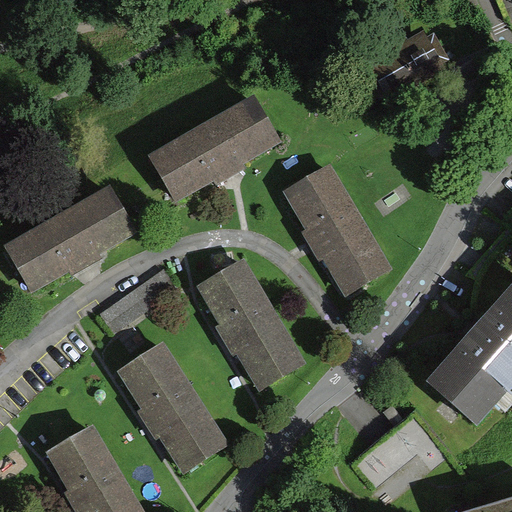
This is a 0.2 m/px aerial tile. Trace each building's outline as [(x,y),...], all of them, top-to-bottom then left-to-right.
[(429,38),(424,30),(369,62),(375,72),(367,76),(379,97),(386,93),(392,103),(446,71),(441,63),(447,60),(434,36),(429,38)] [(252,100),(145,156),(168,198),(207,177),(210,183),(236,169),(239,168),(237,163),(275,143),(252,100)] [(330,172),(287,198),(307,231),(301,235),(308,247),(317,262),(321,259),(344,298),(390,271),(330,172)] [(111,196),(4,252),(26,294),(66,274),(69,279),(98,264),(95,260),(134,239),(111,196)] [(240,265),(196,291),(216,324),(210,327),(226,354),(230,352),(253,390),(299,363),(240,265)] [(163,270),(101,315),(115,335),(178,290),(163,270)] [(511,377),(511,289),(425,383),(469,423),(511,377)] [(163,348),(119,374),(139,407),(133,410),(149,437),(154,435),(177,473),(222,446),(163,348)] [(443,461),(411,423),(355,469),(387,507),(443,461)] [(138,511),(91,433),(48,459),(67,492),(61,496),(71,511),(138,511)]
